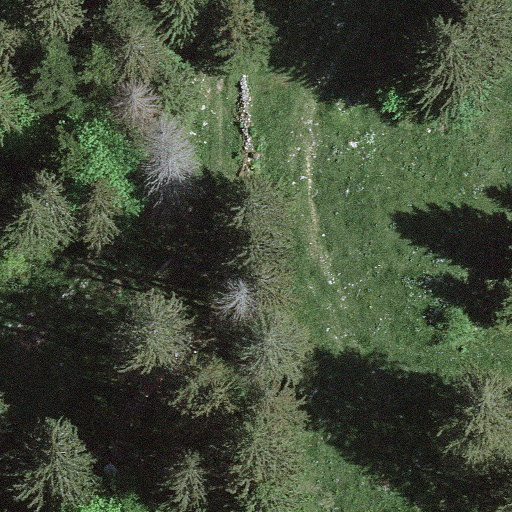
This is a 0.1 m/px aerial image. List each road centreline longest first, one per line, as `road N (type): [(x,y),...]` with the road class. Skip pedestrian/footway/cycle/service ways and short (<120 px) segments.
road 1 (track): [(343,0),(356,75),(323,274),(345,462),(371,511)]
road 2 (track): [(110,264),(0,451)]
